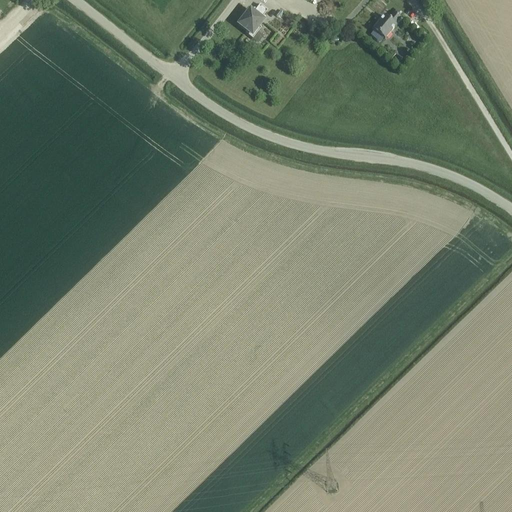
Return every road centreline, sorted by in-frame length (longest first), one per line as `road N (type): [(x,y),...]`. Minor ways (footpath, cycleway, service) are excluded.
road 1 (unclassified): [(511,213),(450,177),(322,152),(229,120),(70,0)]
road 2 (track): [(421,10),(511,157)]
